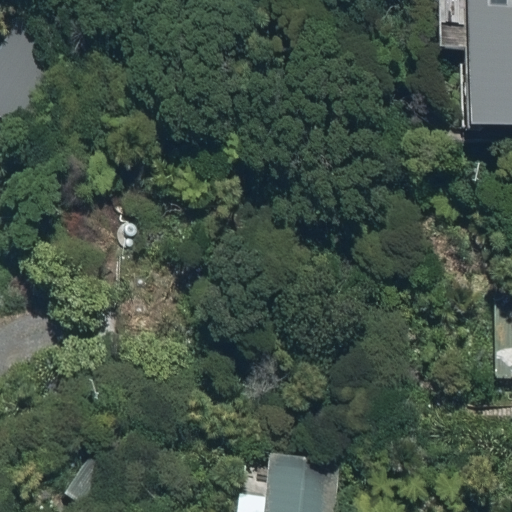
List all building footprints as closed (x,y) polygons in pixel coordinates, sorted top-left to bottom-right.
[(511,0),(466,0),(464,125),(511,126),(511,0)] [(15,33),(0,53),(0,126),(19,141),(69,74),(15,33)] [(511,410),(511,296),(511,297),(498,304),(498,411),(511,410)] [(98,440),(55,503),(67,511),(117,511),(145,473),(98,440)] [(323,511),(326,472),(252,467),(249,511),(323,511)]
